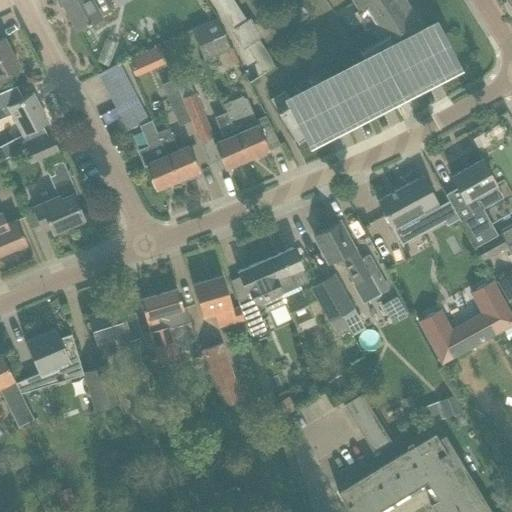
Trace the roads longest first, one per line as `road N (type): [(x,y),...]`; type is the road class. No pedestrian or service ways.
road 1 (residential): [(145,250),(374,158),(511,82)]
road 2 (residential): [(145,250),(20,0)]
road 3 (residential): [(0,306),(145,250)]
